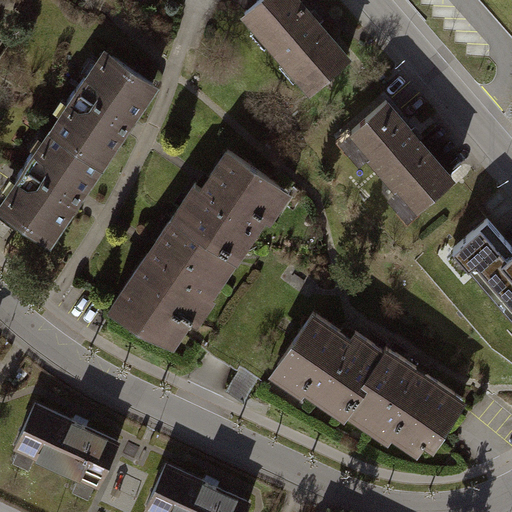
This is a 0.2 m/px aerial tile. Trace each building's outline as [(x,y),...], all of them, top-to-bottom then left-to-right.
[(352,53),(306,0),(252,0),(241,10),(310,89),(352,53)] [(157,81),(103,44),(0,193),(0,207),(48,240),(76,199),(131,119),(157,81)] [(418,131),(387,95),(339,135),(359,160),(368,152),(396,187),(388,194),(406,215),(455,175),(418,131)] [(292,192),(218,141),(189,183),(142,252),(108,301),(171,345),(190,318),(197,323),(215,297),(212,295),(266,216),(273,220),(292,192)] [(511,247),(487,219),(452,250),(511,317),(511,247)] [(344,334),(313,313),(276,368),(342,412),(345,407),(386,435),(394,422),(429,445),(461,398),(409,363),(385,346),(382,350),(355,331),(350,338),(344,334)] [(124,438),(42,399),(19,448),(100,487),(124,438)] [(247,511),(253,501),(171,463),(149,510),(154,511),(247,511)]
